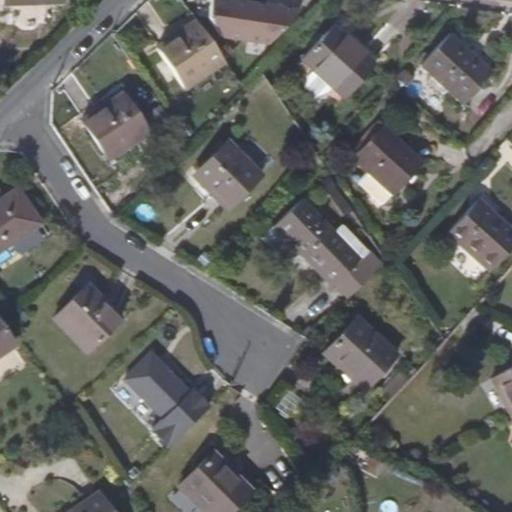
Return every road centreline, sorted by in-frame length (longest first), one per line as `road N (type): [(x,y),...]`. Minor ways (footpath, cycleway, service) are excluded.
road 1 (residential): [(10,104),(104,235),(266,344)]
road 2 (residential): [(121,0),(10,104)]
